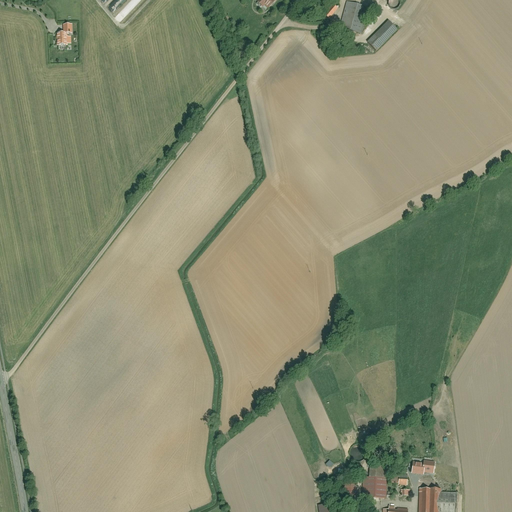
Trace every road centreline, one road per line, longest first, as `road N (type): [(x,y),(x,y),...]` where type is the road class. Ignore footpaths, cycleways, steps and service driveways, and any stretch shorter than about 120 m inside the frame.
road 1 (residential): [(1,384),(294,2)]
road 2 (tertiary): [(24,511),(1,384)]
